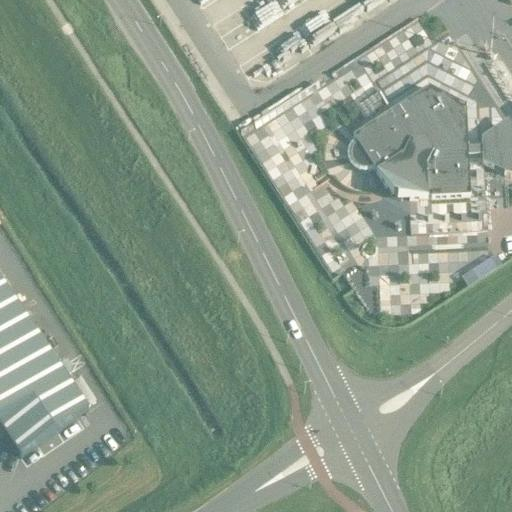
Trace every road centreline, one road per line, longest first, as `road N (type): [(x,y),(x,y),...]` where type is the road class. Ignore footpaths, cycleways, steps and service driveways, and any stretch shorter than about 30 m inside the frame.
road 1 (tertiary): [(120,0),(220,170),(351,434)]
road 2 (tertiary): [(351,434),(511,309)]
road 3 (unclassified): [(222,511),(351,434)]
